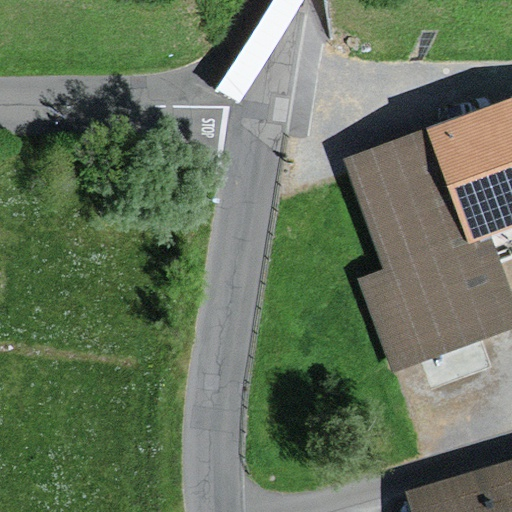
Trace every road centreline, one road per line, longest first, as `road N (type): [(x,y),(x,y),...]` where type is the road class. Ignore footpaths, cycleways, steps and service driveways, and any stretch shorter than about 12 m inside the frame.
road 1 (residential): [(250,109),(198,511)]
road 2 (track): [(511,443),(329,505),(218,511)]
road 3 (residential): [(0,107),(250,109)]
